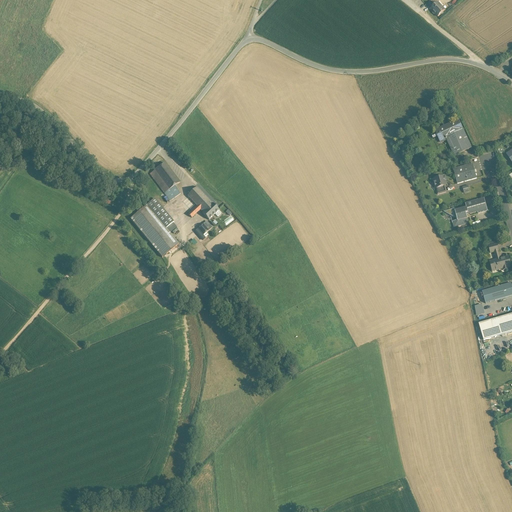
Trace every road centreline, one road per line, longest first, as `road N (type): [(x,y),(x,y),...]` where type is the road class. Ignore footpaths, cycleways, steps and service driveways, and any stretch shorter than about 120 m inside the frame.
road 1 (unclassified): [(245,43),(132,178),(98,171),(35,108),(0,97)]
road 2 (unclassified): [(489,65),(451,59),(362,72),(322,67),(261,40),(245,43)]
road 3 (track): [(0,355),(114,227),(132,178)]
